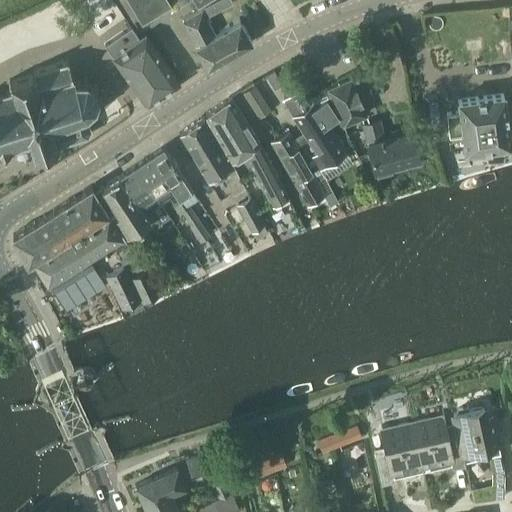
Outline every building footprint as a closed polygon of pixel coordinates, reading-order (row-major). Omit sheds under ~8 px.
[(122,0),(134,18),(140,14),(142,17),(168,0),(176,0),(179,3),(184,0),(122,0)] [(195,12),(183,19),(195,44),(202,58),(206,66),(251,39),(239,18),(214,32),(204,15),(232,1),(231,0),(215,0),(201,8),(195,12)] [(131,25),(131,26),(106,43),(105,44),(113,55),(140,95),(145,102),(146,103),(145,103),(147,105),(180,82),(179,81),(145,33),(141,36),(139,37),(131,25)] [(87,112),(86,108),(91,105),(96,107),(97,105),(92,102),(95,96),(100,96),(100,93),(95,93),(92,85),(95,83),(94,81),(91,83),(84,78),(84,74),(82,74),(82,78),(74,78),(72,73),(67,57),(34,67),(35,72),(10,79),(12,88),(0,91),(0,150),(10,147),(12,152),(15,151),(21,155),(28,153),(32,148),(79,133),(84,131),(88,125),(85,113),(87,112)] [(350,75),(327,84),(329,89),(330,92),(339,115),(341,121),(365,112),(359,97),(361,96),(356,82),(353,83),(350,75)] [(254,83),(241,91),(255,113),(257,116),(270,108),(254,83)] [(296,88),(284,95),(305,128),(299,132),(320,165),(340,152),(344,150),(326,122),(339,115),(330,92),(313,102),(312,99),(305,103),(296,88)] [(240,89),(231,95),(250,127),(260,121),(257,116),(255,113),(241,91),(240,89)] [(459,109),(447,111),(449,131),(462,130),(464,146),(508,140),(502,93),(502,92),(458,98),(459,109)] [(203,114),(229,159),(244,151),(272,201),(286,193),(250,127),(231,95),(203,114)] [(243,185),(229,159),(203,114),(179,131),(208,178),(221,170),(232,191),(243,185)] [(365,127),(361,128),(363,136),(367,135),(376,172),(390,169),(388,161),(416,155),(410,130),(397,133),(396,129),(390,130),(390,135),(382,136),(378,119),(364,122),(365,127)] [(286,126),(269,136),(277,149),(306,201),(314,197),(323,192),(316,180),(326,175),(320,165),(299,132),(292,136),(286,126)] [(163,143),(150,151),(178,195),(179,194),(186,205),(190,202),(197,198),(191,187),(163,143)] [(150,151),(134,161),(160,201),(160,200),(169,195),(172,199),(178,195),(150,151)] [(134,161),(119,171),(149,217),(148,218),(154,226),(160,222),(159,221),(169,214),(160,200),(160,201),(134,161)] [(119,171),(93,187),(112,216),(116,213),(128,231),(148,218),(149,217),(119,171)] [(90,183),(13,232),(29,258),(34,255),(47,276),(121,230),(112,216),(93,187),(90,183)] [(178,195),(172,199),(180,212),(182,211),(201,240),(206,237),(211,233),(190,202),(186,205),(179,194),(178,195)] [(237,200),(251,227),(263,221),(249,194),(237,200)] [(118,252),(124,264),(125,267),(139,261),(131,246),(118,252)] [(91,259),(50,285),(65,308),(106,282),(91,259)] [(143,271),(139,261),(125,267),(139,297),(142,296),(144,299),(158,293),(148,269),(143,271)] [(125,267),(124,264),(107,272),(122,305),(139,297),(125,267)] [(79,370),(77,375),(79,381),(85,383),(90,380),(92,375),(90,370),(84,368),(79,370)] [(453,413),(456,426),(463,455),(487,450),(492,471),(504,469),(494,418),(486,419),(483,406),(453,413)] [(442,415),(412,422),(422,465),(451,458),(453,467),(466,465),(463,455),(456,426),(445,428),(442,415)] [(422,465),(412,422),(382,428),(387,452),(375,454),(382,483),(394,480),(392,471),(422,465)] [(357,423),(337,430),(341,442),(361,435),(357,423)] [(341,442),(337,430),(317,438),(322,449),(341,442)] [(191,470),(204,466),(219,462),(215,448),(187,456),(191,470)] [(281,452),(262,459),(266,471),(286,464),(281,452)] [(266,471),(262,459),(242,466),(247,478),(266,471)] [(135,484),(141,498),(160,490),(161,494),(170,490),(171,491),(185,485),(177,465),(168,469),(135,484)] [(209,476),(214,486),(225,481),(220,471),(209,476)] [(214,486),(219,496),(230,491),(225,481),(214,486)] [(160,490),(141,498),(146,511),(169,511),(178,508),(171,491),(170,490),(161,494),(160,490)] [(218,511),(219,511),(218,511),(228,511),(240,507),(232,490),(230,491),(219,496),(215,498),(186,511),(218,511)]
